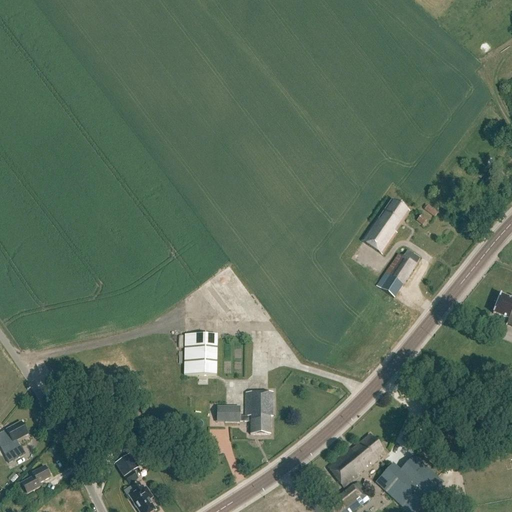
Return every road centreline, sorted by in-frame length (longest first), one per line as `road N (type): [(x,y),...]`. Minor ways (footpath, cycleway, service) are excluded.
road 1 (secondary): [(216,511),(339,424),(511,223)]
road 2 (unclassified): [(101,511),(0,335)]
road 3 (track): [(16,361),(189,321)]
